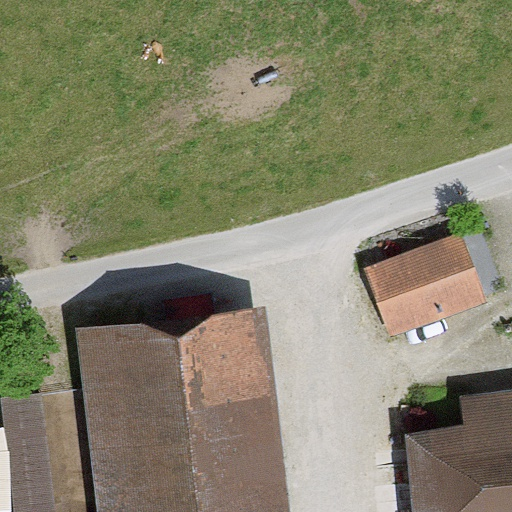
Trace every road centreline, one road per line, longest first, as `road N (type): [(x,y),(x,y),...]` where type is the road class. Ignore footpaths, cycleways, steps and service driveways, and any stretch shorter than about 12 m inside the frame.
road 1 (track): [(511,301),(347,407),(328,511)]
road 2 (unclassified): [(284,239),(0,316)]
road 3 (residential): [(284,239),(511,155)]
